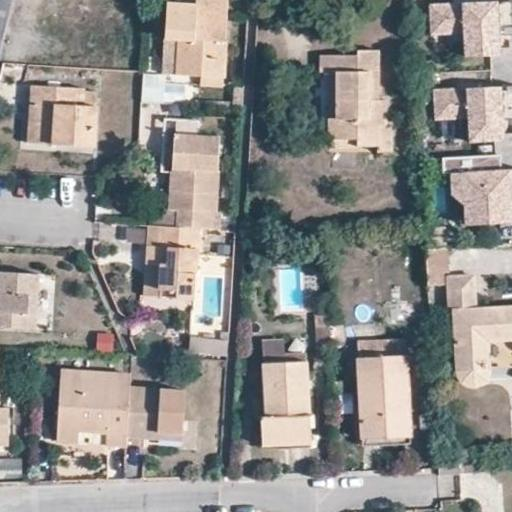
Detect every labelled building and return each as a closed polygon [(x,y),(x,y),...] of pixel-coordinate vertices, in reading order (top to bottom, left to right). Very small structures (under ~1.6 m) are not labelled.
[(67,0),(64,49),(124,53),(127,0),(67,0)] [(196,14),(195,7),(165,6),(164,35),(181,36),(179,74),(223,77),(225,0),(209,0),(210,2),(209,14),(196,14)] [(511,34),(511,0),(430,4),(432,35),(464,33),(465,57),(500,55),(499,35),(511,34)] [(196,1),(195,7),(196,14),(209,14),(210,2),(196,1)] [(337,121),(330,122),(329,122),(329,139),(351,139),(353,139),(353,146),(353,147),(377,147),(377,152),(391,151),(391,126),(385,126),(385,100),(377,100),(378,50),(358,49),(357,56),(320,56),(320,72),(329,73),(337,73),(338,73),(337,121)] [(329,73),(330,122),(337,121),(338,73),(337,73),(329,73)] [(36,108),(34,143),(94,147),(96,107),(82,106),(83,88),(30,85),(29,107),(36,108)] [(511,119),(511,85),(433,90),(435,120),(468,118),(469,142),(504,140),(503,120),(511,119)] [(27,143),(34,143),(36,108),(29,107),(29,108),(27,143)] [(216,136),(166,131),(161,209),(146,208),(145,225),(147,226),(158,226),(197,228),(216,230),(217,211),(211,211),(216,136)] [(497,156),(442,159),(443,174),(451,174),(498,171),(497,156)] [(511,193),(511,170),(498,171),(451,174),(452,195),(465,206),(479,206),(481,226),(511,223),(511,206),(511,194),(511,193)] [(446,204),(446,227),(461,227),(461,204),(446,204)] [(479,206),(465,206),(466,226),(481,226),(479,206)] [(129,225),(128,242),(144,244),(145,227),(129,225)] [(197,228),(158,226),(157,246),(147,245),(145,265),(155,266),(154,287),(155,289),(176,290),(176,298),(193,298),(197,228)] [(158,226),(147,226),(147,245),(157,246),(158,226)] [(426,229),(427,248),(443,247),(442,228),(426,229)] [(427,248),(429,284),(442,283),(441,272),(447,272),(446,247),(443,247),(427,248)] [(144,296),(176,298),(176,290),(155,289),(154,287),(155,266),(145,265),(144,296)] [(0,327),(31,330),(36,276),(0,271),(0,327)] [(511,306),(474,308),(473,277),(447,277),(449,310),(456,310),(458,370),(459,374),(460,377),(463,380),(466,382),(469,383),(472,384),(476,384),(479,383),(482,381),(485,378),(487,375),(487,373),(487,368),(487,340),(511,338),(511,306)] [(99,333),(99,352),(116,351),(116,332),(99,333)] [(191,338),(190,354),(226,356),(227,341),(191,338)] [(356,341),(357,357),(405,354),(404,338),(356,341)] [(262,363),(303,361),(302,341),(283,341),(283,339),(261,340),(262,363)] [(0,447),(8,448),(9,448),(10,428),(11,409),(0,408),(0,352),(0,347),(0,447)] [(405,354),(357,357),(362,432),(403,429),(402,397),(408,396),(405,354)] [(302,415),(308,415),(305,361),(263,364),(264,417),(260,417),(261,439),(263,439),(301,437),(301,416),(302,415)] [(126,445),(127,437),(130,388),(131,375),(60,371),(56,441),(77,442),(78,441),(79,430),(105,432),(105,441),(105,443),(105,444),(126,445)] [(159,434),(182,435),(183,421),(184,392),(130,388),(127,437),(128,437),(158,440),(159,434)] [(410,434),(408,396),(402,397),(403,429),(362,432),(362,440),(411,436),(410,434)] [(308,416),(308,415),(302,415),(301,416),(301,437),(263,439),(261,439),(262,446),(303,443),(310,443),(308,416)] [(78,441),(105,443),(105,441),(105,432),(79,430),(78,441)] [(158,447),(158,440),(128,437),(127,437),(126,445),(127,445),(158,447)] [(0,462),(0,477),(23,477),(23,462),(0,462)]
